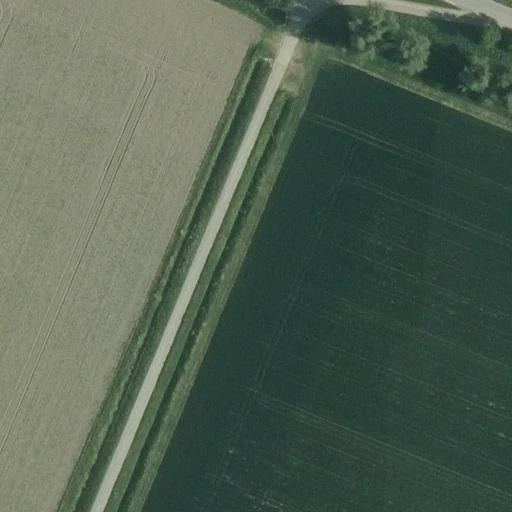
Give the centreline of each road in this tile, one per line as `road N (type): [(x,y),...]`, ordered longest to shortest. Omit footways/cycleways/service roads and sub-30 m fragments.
road 1 (unclassified): [(97,511),(307,0)]
road 2 (track): [(321,0),(511,75)]
road 3 (unclassified): [(354,0),(507,20)]
